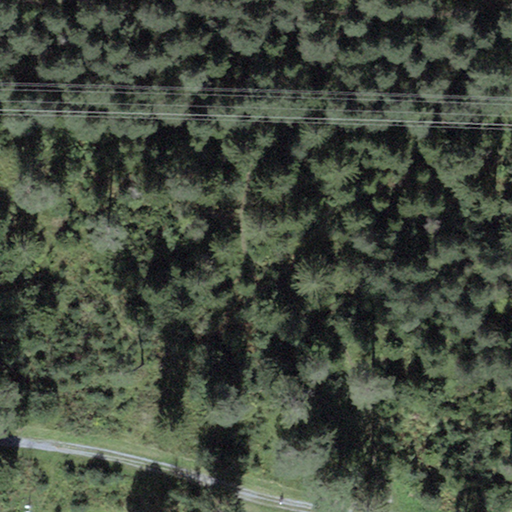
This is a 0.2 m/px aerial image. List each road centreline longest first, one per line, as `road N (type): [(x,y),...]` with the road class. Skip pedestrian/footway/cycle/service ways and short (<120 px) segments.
road 1 (track): [(511,9),(379,13),(46,0)]
road 2 (track): [(344,511),(278,503),(146,463),(0,438)]
